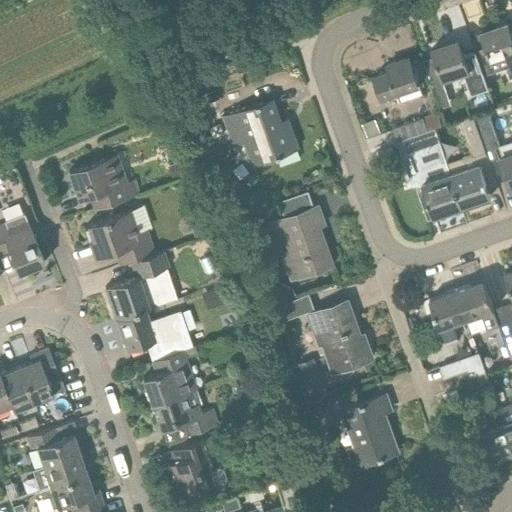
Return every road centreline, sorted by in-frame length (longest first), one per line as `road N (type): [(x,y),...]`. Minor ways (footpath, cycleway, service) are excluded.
road 1 (residential): [(319,511),(290,400),(225,218),(121,0)]
road 2 (residential): [(392,256),(378,239),(333,62),(350,36),(450,0)]
road 3 (residential): [(63,325),(85,348),(141,511)]
road 4 (residential): [(63,325),(74,290),(25,170)]
road 5 (residential): [(471,505),(414,359)]
road 6 (residential): [(392,256),(418,261),(511,229)]
